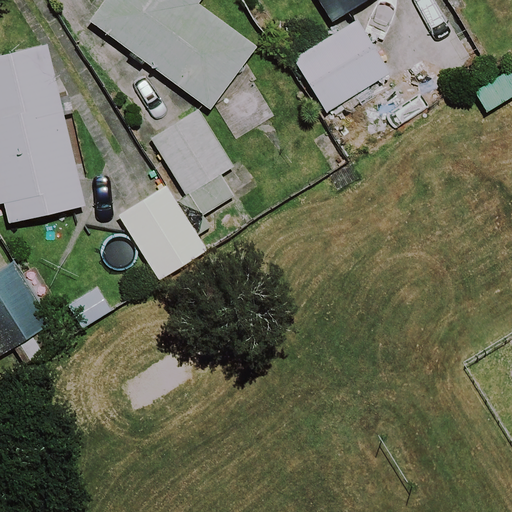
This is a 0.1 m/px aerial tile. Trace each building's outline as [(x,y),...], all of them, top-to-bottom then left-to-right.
[(190,0),(106,0),(88,26),(203,112),(250,50),(188,4),(190,0)] [(364,0),(310,0),(325,24),(364,0)] [(386,74),(352,22),(288,65),(322,116),(386,74)] [(0,224),(0,226),(79,209),(45,48),(0,57),(0,224)] [(511,96),(511,67),(466,95),(478,117),(511,96)] [(161,190),(193,242),(209,232),(202,220),(232,202),(217,179),(230,171),(192,108),(141,138),(170,185),(161,190)] [(193,242),(161,190),(113,219),(151,282),(200,253),(193,242)] [(0,353),(42,326),(4,266),(0,268),(0,353)]
